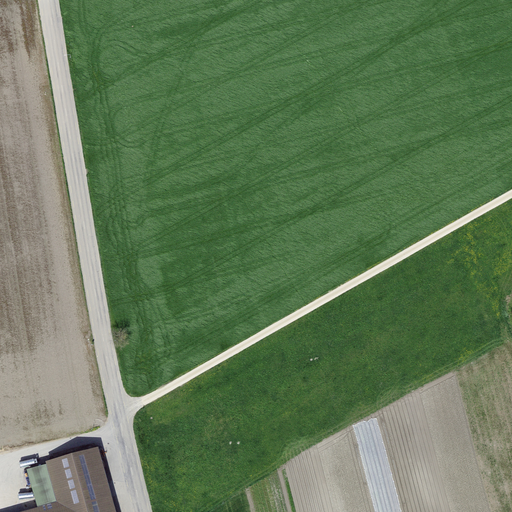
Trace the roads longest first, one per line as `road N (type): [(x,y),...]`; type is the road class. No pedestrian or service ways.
road 1 (tertiary): [(48,0),(98,314),(142,511)]
road 2 (track): [(511,193),(122,417)]
road 3 (track): [(0,457),(102,433),(122,417)]
